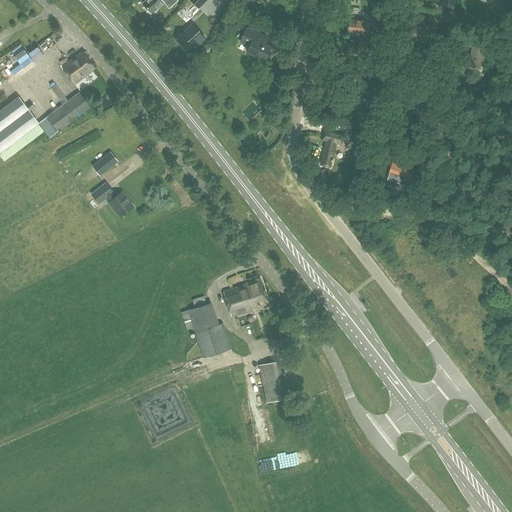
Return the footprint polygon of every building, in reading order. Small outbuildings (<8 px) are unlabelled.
[(151,13),(164,3),(169,9),(178,1),(177,0),(146,0),(143,3),(151,13)] [(445,13),(431,9),(427,23),(442,27),(445,13)] [(496,15),(494,25),(506,28),(509,18),(496,15)] [(365,21),(348,19),(347,32),(364,34),(365,21)] [(184,31),(175,39),(183,47),(182,47),(188,54),(197,45),(197,44),(204,38),(192,24),(185,31),(184,31)] [(415,27),(411,39),(413,39),(412,41),(417,43),(417,40),(426,43),(430,29),(425,27),(425,30),(415,27)] [(271,47),(265,45),(268,39),(246,29),(241,42),(250,46),(247,52),(249,53),(249,54),(249,55),(253,57),(255,56),(255,55),(265,60),(271,47)] [(377,29),(376,39),(383,40),(384,30),(377,29)] [(465,56),(463,64),(469,65),(479,67),(481,59),(483,59),(483,54),(489,55),(490,47),(475,44),(475,41),(469,40),(468,46),(472,47),(470,57),(465,56)] [(95,69),(82,52),(63,67),(76,84),(95,69)] [(9,65),(2,68),(8,80),(15,76),(9,65)] [(371,82),(359,81),(357,103),(369,104),(371,82)] [(80,93),(48,117),(39,123),(50,138),(58,132),(91,108),(80,93)] [(0,111),(0,155),(4,161),(44,131),(19,97),(0,111)] [(410,103),(408,122),(418,123),(420,104),(410,103)] [(351,127),(348,139),(364,143),(367,132),(351,127)] [(327,141),(321,164),(330,167),(336,143),(341,144),(344,135),(325,130),(322,139),(327,141)] [(60,153),(65,161),(101,138),(97,131),(60,153)] [(413,156),(419,158),(421,150),(415,148),(413,156)] [(93,166),(101,176),(118,162),(111,152),(93,166)] [(392,162),(387,179),(407,186),(409,180),(413,167),(406,165),(405,169),(398,166),(398,164),(392,162)] [(92,195),(99,204),(106,199),(109,202),(109,203),(120,218),(134,207),(122,192),(117,197),(107,184),(92,195)] [(511,225),(490,217),(486,228),(489,229),(490,228),(501,232),(500,233),(511,238),(511,225)] [(261,278),(246,283),(246,284),(237,287),(238,287),(224,292),(232,316),(246,311),(246,312),(251,310),(252,311),(270,306),(261,278)] [(231,348),(223,323),(214,326),(206,304),(188,310),(204,357),(231,348)] [(279,360),(258,364),(266,402),(287,398),(279,360)] [(175,391),(143,408),(160,441),(192,424),(175,391)] [(255,400),(257,410),(264,408),(262,399),(255,400)] [(271,404),(273,415),(282,413),(281,402),(271,404)]
